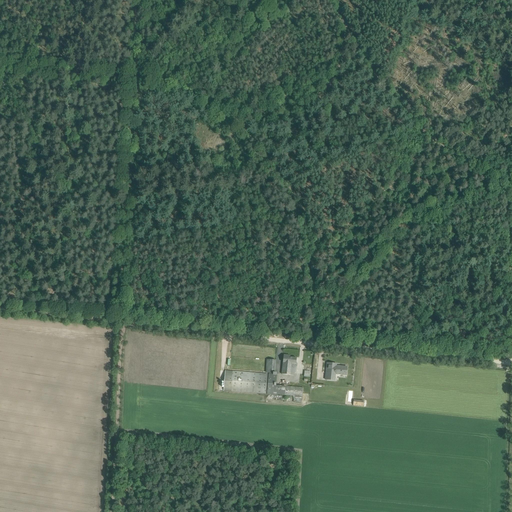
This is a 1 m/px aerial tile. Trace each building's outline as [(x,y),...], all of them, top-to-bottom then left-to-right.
[(290,356),(284,355),(282,374),(294,375),(295,366),(297,367),(297,363),(296,363),(297,358),(290,357),(290,356)] [(302,397),(296,397),(295,397),(295,396),(303,397),(303,387),(276,385),(277,375),(275,375),(276,360),(267,359),(266,372),(273,373),(273,374),(269,374),(267,394),(285,395),(285,399),(289,399),(290,396),(293,396),(293,397),(294,397),(293,402),(301,403),(302,397)] [(336,364),(327,363),(326,379),(335,380),(335,374),(346,375),(347,367),(336,366),(336,364)] [(266,394),(267,374),(225,371),(224,391),(266,394)] [(330,385),(335,386),(335,382),(326,381),(325,391),(330,392),(330,385)]
